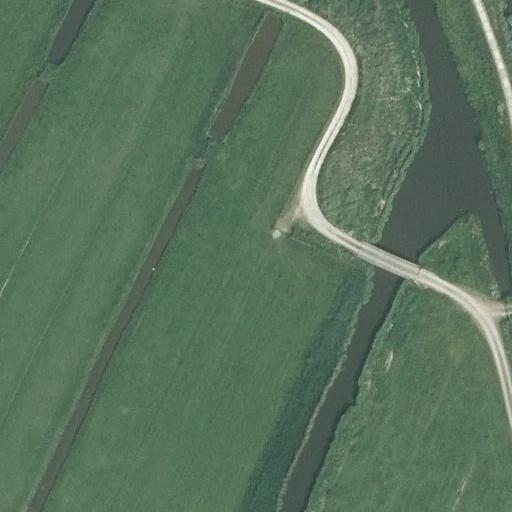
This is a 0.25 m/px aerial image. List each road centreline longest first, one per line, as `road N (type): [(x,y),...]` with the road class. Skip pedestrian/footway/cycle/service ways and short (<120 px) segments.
road 1 (track): [(352,246),(316,224),(305,188),(354,89),(344,52),(312,21),(249,0)]
road 2 (track): [(352,246),(480,311),(511,310)]
